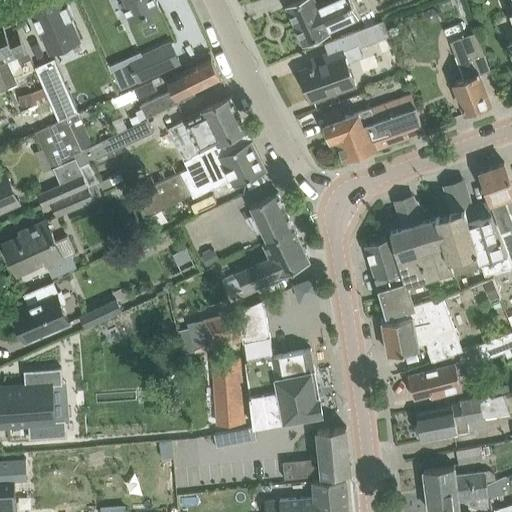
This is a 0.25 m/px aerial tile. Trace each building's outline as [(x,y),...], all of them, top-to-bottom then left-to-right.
[(63,0),(42,0),(31,5),(36,17),(34,18),(40,29),(41,29),(51,53),(81,40),(74,25),(76,24),(67,3),(65,4),(63,0)] [(124,0),(122,1),(131,21),(143,15),(144,17),(148,15),(147,13),(160,8),(156,0),(124,0)] [(304,43),(323,35),(359,19),(350,0),(331,0),(318,6),(315,0),(299,0),(287,5),(304,43)] [(0,18),(0,69),(8,88),(18,83),(15,75),(8,59),(17,55),(21,63),(32,58),(27,45),(22,34),(11,39),(2,18),(0,18)] [(311,100),(354,85),(341,49),(357,43),(359,48),(388,37),(383,23),(356,33),(356,32),(325,43),(329,53),(325,55),(327,60),(301,70),(311,100)] [(187,57),(205,49),(195,27),(177,35),(187,57)] [(455,81),(467,113),(469,112),(472,114),(478,112),(479,108),(491,104),(480,74),(491,70),(478,35),(454,44),(466,77),(455,81)] [(171,42),(130,60),(139,80),(180,62),(171,42)] [(174,89),(141,105),(143,108),(136,111),(141,120),(148,117),(195,94),(194,91),(222,77),(212,57),(183,71),(169,77),(174,89)] [(55,58),(35,66),(59,120),(78,111),(55,58)] [(0,91),(8,88),(0,69),(0,91)] [(135,88),(139,96),(157,88),(153,79),(135,88)] [(188,144),(194,155),(247,128),(231,96),(190,116),(183,120),(194,141),(188,144)] [(344,159),(424,131),(422,125),(428,123),(423,107),(416,109),(415,105),(403,109),(399,99),(372,109),(371,107),(326,123),(331,140),(337,138),(344,159)] [(59,123),(37,133),(44,146),(41,147),(50,166),(58,162),(74,155),(74,154),(74,153),(94,143),(79,112),(78,111),(59,120),(58,120),(59,123)] [(94,143),(74,153),(74,154),(76,157),(90,186),(96,184),(95,183),(100,181),(90,161),(116,148),(139,136),(153,129),(148,117),(141,120),(133,124),(110,136),(94,143)] [(189,168),(136,193),(146,216),(186,196),(195,192),(204,187),(205,187),(206,187),(226,178),(231,188),(267,170),(252,139),(249,140),(244,131),(194,155),(194,156),(185,161),(189,168)] [(41,147),(35,150),(45,171),(51,168),(50,166),(41,147)] [(61,182),(38,192),(44,205),(52,202),(52,203),(90,186),(76,157),(75,157),(53,167),(61,182)] [(505,162),(480,171),(487,190),(502,230),(499,231),(507,252),(511,263),(511,262),(511,214),(511,212),(511,211),(511,181),(505,162)] [(0,172),(0,210),(21,201),(7,169),(0,172)] [(90,186),(52,203),(58,215),(101,195),(96,184),(90,186)] [(278,193),(250,206),(254,214),(262,231),(267,241),(268,241),(295,228),(278,193)] [(469,193),(459,196),(463,209),(480,261),(484,275),(511,266),(511,264),(511,263),(507,252),(499,231),(487,201),(473,205),(469,193)] [(448,200),(452,212),(437,216),(454,269),(480,261),(463,209),(459,196),(448,200)] [(423,221),(419,209),(410,212),(430,277),(454,269),(437,216),(423,221)] [(408,284),(430,277),(410,212),(399,215),(403,227),(391,231),(404,271),(408,284)] [(6,246),(2,247),(8,261),(11,259),(18,273),(36,265),(46,261),(47,264),(48,264),(64,257),(71,254),(75,252),(68,236),(56,241),(47,220),(30,227),(32,230),(22,234),(20,235),(4,242),(6,246)] [(237,271),(222,278),(232,297),(246,290),(247,291),(293,269),(308,262),(311,261),(295,228),(268,241),(263,243),(270,257),(252,265),(251,264),(244,268),(237,271)] [(376,279),(404,271),(391,231),(379,236),(380,240),(368,244),(367,242),(366,243),(376,279)] [(411,291),(408,284),(404,271),(376,279),(379,288),(387,314),(387,315),(408,308),(403,293),(411,291)] [(296,285),(301,299),(319,292),(314,278),(296,285)] [(30,304),(13,311),(26,341),(70,323),(62,304),(66,302),(61,291),(57,292),(53,281),(25,293),(30,304)] [(117,299),(80,316),(86,328),(122,312),(117,299)] [(462,348),(459,340),(443,299),(408,308),(387,315),(387,314),(382,315),(389,353),(420,347),(419,343),(427,341),(428,347),(427,347),(431,361),(462,348)] [(261,306),(236,312),(243,339),(242,340),(246,360),(251,393),(248,394),(254,425),(254,426),(324,413),(311,348),(272,355),(268,333),(261,306)] [(192,352),(242,340),(243,339),(236,312),(185,324),(192,352)] [(511,331),(477,345),(464,350),(469,363),(479,359),(511,346),(511,331)] [(213,357),(218,424),(246,421),(241,354),(213,357)] [(431,393),(432,397),(463,389),(456,362),(409,374),(415,397),(431,393)] [(26,384),(0,386),(0,422),(0,426),(29,423),(30,438),(68,435),(67,421),(67,418),(56,419),(53,384),(64,383),(64,380),(63,367),(25,370),(26,384)] [(506,384),(499,386),(501,392),(508,390),(506,384)] [(503,394),(493,398),(492,393),(462,399),(462,402),(453,404),(454,406),(418,413),(422,439),(469,430),(467,421),(511,413),(503,394)] [(254,425),(215,432),(218,445),(257,438),(254,426),(254,425)] [(318,429),(323,475),(345,473),(352,472),(347,426),(318,429)] [(459,463),(482,458),(479,444),(456,449),(459,463)] [(0,511),(14,511),(17,511),(15,479),(28,478),(26,457),(0,458),(0,511)] [(299,459),(282,460),(284,478),(301,476),(299,459)] [(444,467),(425,469),(427,490),(488,483),(495,480),(495,479),(495,473),(492,471),(486,471),(458,475),(457,466),(444,467)] [(266,511),(349,511),(346,477),(345,473),(323,475),(323,479),(313,480),(315,497),(265,501),(266,511)] [(495,480),(488,483),(489,493),(489,496),(508,493),(506,476),(495,480)] [(488,483),(427,490),(430,511),(450,509),(462,507),(461,500),(489,496),(489,493),(488,483)]
